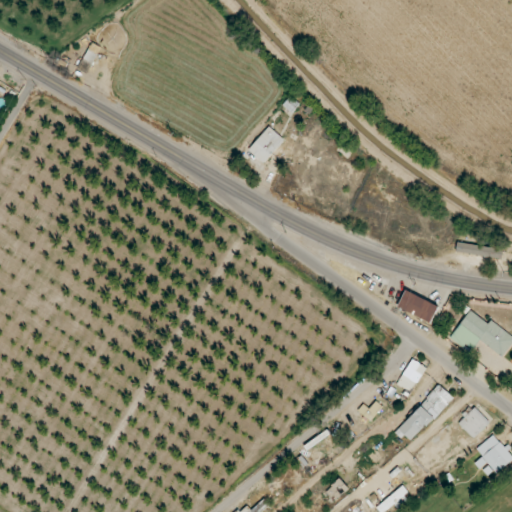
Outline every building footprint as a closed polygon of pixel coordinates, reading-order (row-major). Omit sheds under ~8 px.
[(249,151),(265,164),(284,139),(268,126),(249,151)] [(456,254),(501,256),(501,255),(496,254),(496,246),(457,244),(456,254)] [(438,305),(405,291),(398,308),(431,322),(438,305)] [(511,343),(511,335),(491,320),(488,323),(470,310),(451,337),(471,352),(480,340),(502,356),(511,343)] [(426,366),(411,359),(398,385),(413,392),(426,366)] [(453,397),(439,385),(397,431),(411,444),(453,397)] [(473,406),(457,422),(474,439),(490,423),(473,406)] [(488,478),(511,459),(511,457),(495,435),(476,448),(483,457),(476,462),(488,478)] [(383,458),(374,448),(358,463),(368,473),(383,458)] [(326,491),(335,502),(349,489),(340,479),(326,491)] [(380,511),(383,511),(395,504),(398,508),(410,500),(402,488),(376,505),(380,511)]
